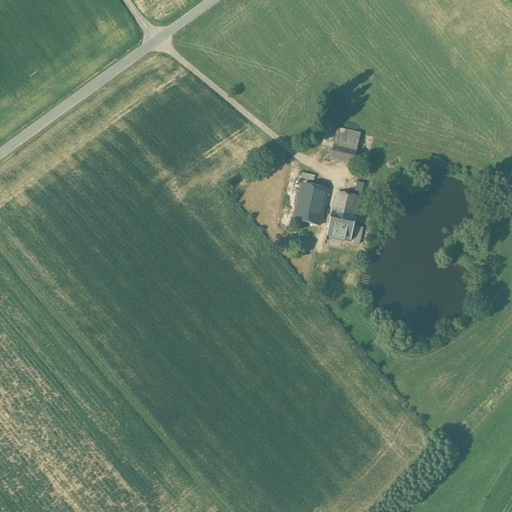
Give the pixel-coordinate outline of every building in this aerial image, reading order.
[(360,135),(337,129),(333,148),(356,153),(360,135)] [(356,153),(333,148),(330,160),(354,165),(356,153)] [(314,176),(301,174),(299,186),(301,186),(301,185),(312,187),(314,176)] [(312,187),(301,185),(301,186),(293,221),(319,227),(327,191),(312,187)] [(374,202),(376,189),(364,187),(361,200),(374,202)] [(359,199),(336,193),(331,215),(355,220),(359,199)] [(355,220),(331,215),(326,236),(358,244),(362,229),(353,227),(355,220)] [(466,250),(470,256),(481,249),(477,243),(466,250)]
